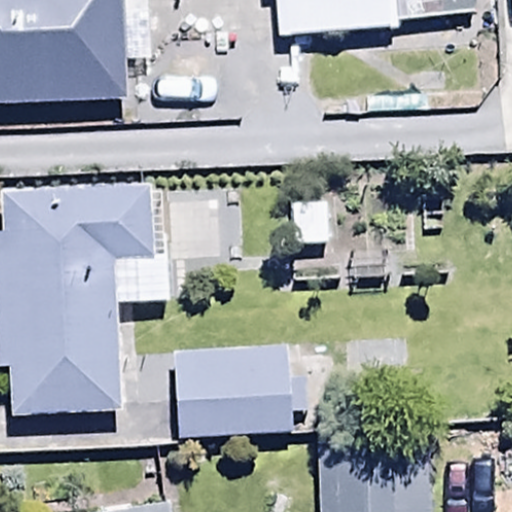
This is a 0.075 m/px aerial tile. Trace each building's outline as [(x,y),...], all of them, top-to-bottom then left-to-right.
[(0,0),(0,108),(120,103),(118,66),(150,64),(146,0),(0,0)] [(269,0),(271,39),(389,34),(387,0),(269,0)] [(0,388),(1,419),(114,412),(108,307),(165,304),(158,185),(0,194),(0,388)] [(284,350),(168,355),(172,444),(288,439),(284,350)] [(426,511),(422,442),(314,449),(317,511),(426,511)]
